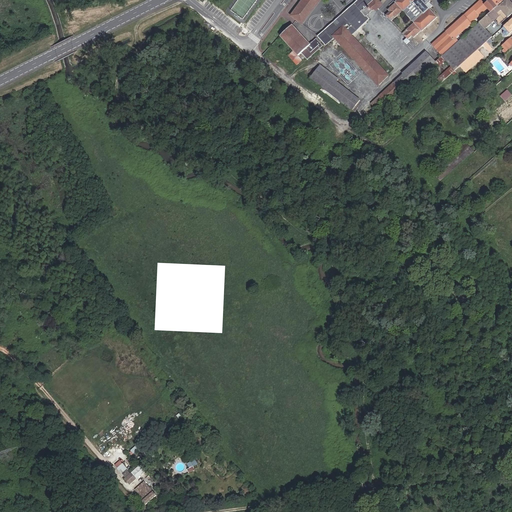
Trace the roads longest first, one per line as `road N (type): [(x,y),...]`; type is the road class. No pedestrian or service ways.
road 1 (track): [(231,511),(472,477),(511,459)]
road 2 (tertiary): [(159,0),(0,80)]
